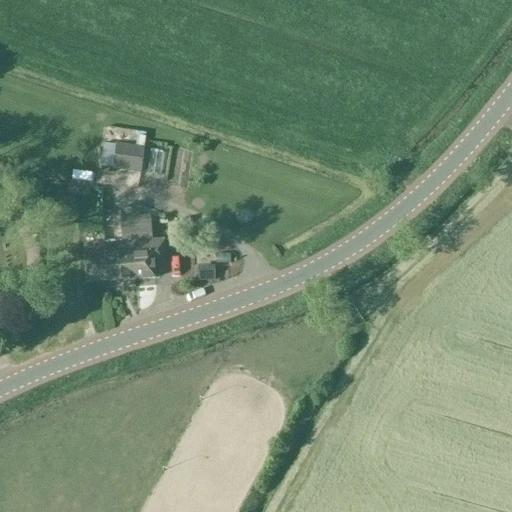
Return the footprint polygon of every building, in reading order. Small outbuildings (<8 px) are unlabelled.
[(139,173),(142,149),(114,146),(111,170),(139,173)] [(147,216),(131,217),(134,242),(135,261),(133,261),(134,281),(154,279),(153,266),(164,265),(163,241),(148,242),(147,216)] [(134,242),(131,217),(120,218),(121,237),(124,237),(124,242),(103,244),(105,282),(134,281),(133,261),(135,261),(134,242)] [(190,248),(189,224),(169,224),(170,249),(190,248)] [(86,284),(105,282),(103,244),(83,245),(86,284)] [(198,281),(214,281),(213,269),(198,269),(198,281)]
